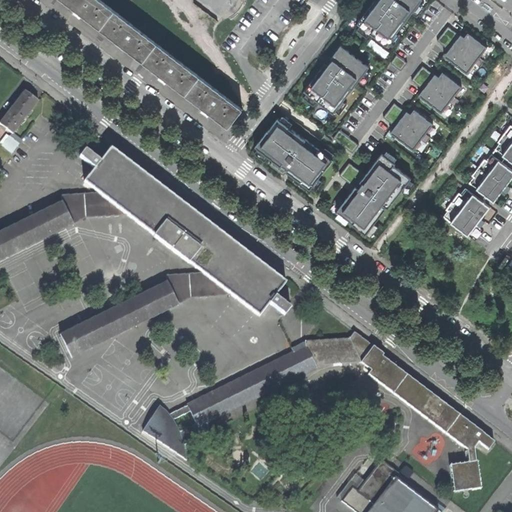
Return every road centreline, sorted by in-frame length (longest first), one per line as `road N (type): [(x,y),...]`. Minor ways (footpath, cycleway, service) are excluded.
road 1 (residential): [(0,42),(486,412)]
road 2 (residential): [(511,375),(228,157)]
road 3 (residential): [(228,157),(27,0)]
road 4 (residential): [(338,11),(228,157)]
